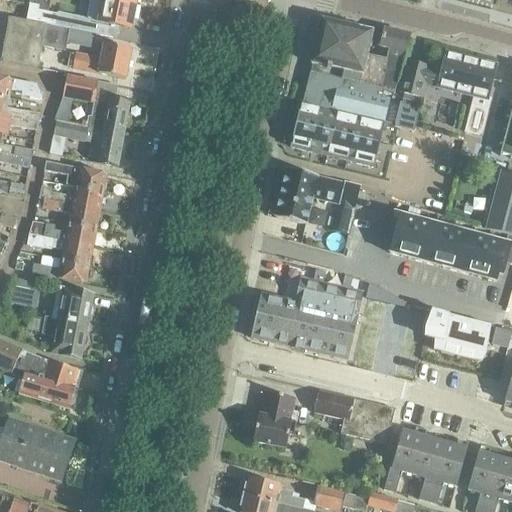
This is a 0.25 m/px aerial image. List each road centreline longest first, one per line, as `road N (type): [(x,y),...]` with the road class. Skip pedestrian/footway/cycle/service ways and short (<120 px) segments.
road 1 (residential): [(103,511),(202,0)]
road 2 (residential): [(511,429),(223,354)]
road 3 (residential): [(0,291),(29,214),(51,84),(0,72)]
road 4 (residential): [(289,0),(247,237)]
road 5 (residential): [(511,45),(336,0)]
road 6 (residential): [(223,354),(193,511)]
road 7 (residential): [(369,272),(409,294),(492,317)]
road 8 (residential): [(247,237),(369,272)]
